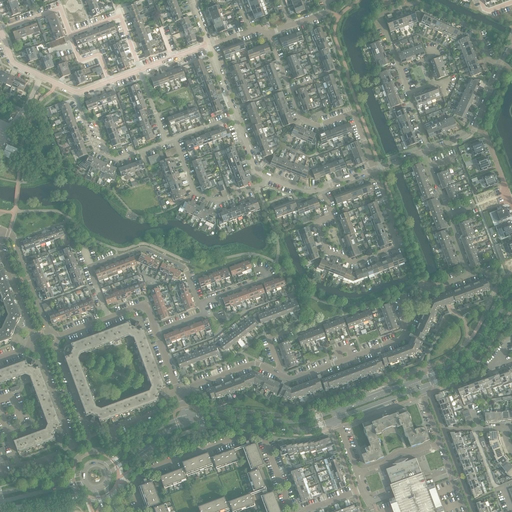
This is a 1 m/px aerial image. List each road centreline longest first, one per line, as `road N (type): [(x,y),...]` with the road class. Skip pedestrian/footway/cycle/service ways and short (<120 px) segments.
road 1 (residential): [(290,511),(261,435),(144,470),(134,484),(143,511)]
road 2 (residential): [(374,169),(398,246),(354,262),(327,253),(316,222),(333,216),(322,188)]
road 3 (residential): [(399,68),(380,15),(417,2),(475,28),(488,58),(501,65)]
road 4 (tertiary): [(189,423),(299,430),(336,419)]
road 5 (tertiary): [(333,411),(295,421),(187,417)]
road 6 (residential): [(374,169),(354,113),(319,125),(300,117),(290,89)]
road 7 (residential): [(276,372),(294,379),(400,340),(406,330)]
road 8 (residential): [(199,303),(184,266),(144,248),(89,267)]
road 9 (tertiary): [(511,284),(462,356),(418,381)]
road 10 (residential): [(75,93),(94,149),(117,159),(166,141)]
road 11 (residential): [(265,176),(217,201),(195,192),(175,138)]
road 12 (residential): [(468,276),(423,152)]
road 13 (tertiary): [(421,388),(479,349),(511,296)]
